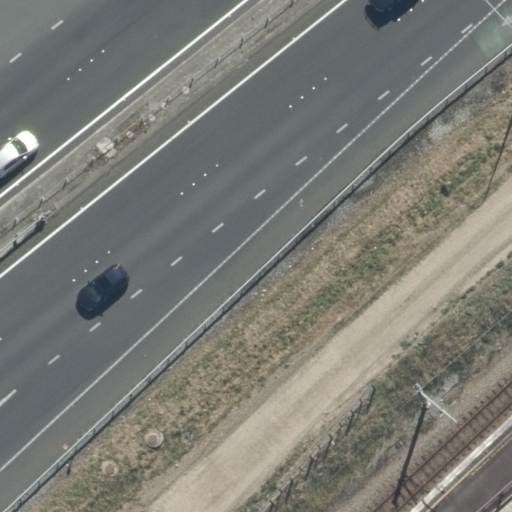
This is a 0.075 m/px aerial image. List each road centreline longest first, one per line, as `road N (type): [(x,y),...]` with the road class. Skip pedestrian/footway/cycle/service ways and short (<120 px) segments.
road 1 (trunk): [(418,7),(0,402)]
road 2 (trunk): [(418,7),(0,341)]
road 3 (trunk): [(0,132),(166,0)]
